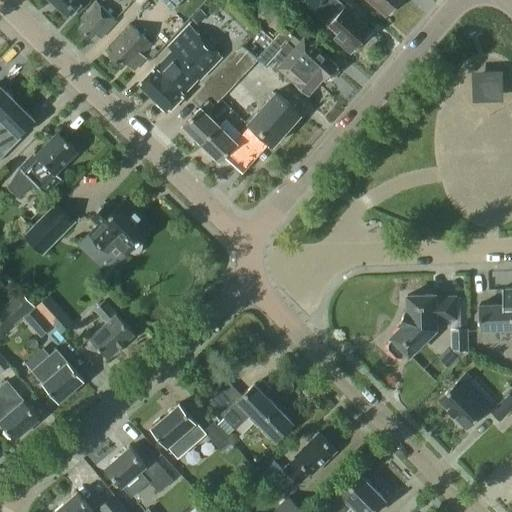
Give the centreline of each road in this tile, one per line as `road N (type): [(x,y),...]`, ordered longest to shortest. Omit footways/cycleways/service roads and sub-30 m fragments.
road 1 (residential): [(246,241),(1,0)]
road 2 (residential): [(0,511),(246,281)]
road 3 (residential): [(246,241),(460,0)]
road 4 (residential): [(469,511),(246,281)]
road 5 (residential): [(511,252),(337,257)]
